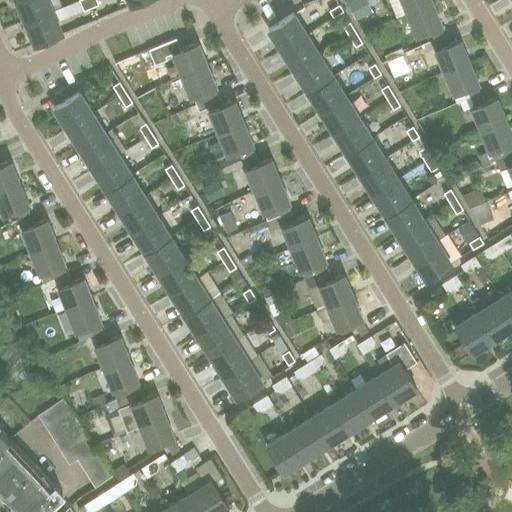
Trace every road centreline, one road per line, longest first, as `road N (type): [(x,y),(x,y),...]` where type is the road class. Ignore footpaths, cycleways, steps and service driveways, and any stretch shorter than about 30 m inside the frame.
road 1 (residential): [(266,511),(16,117),(3,81)]
road 2 (residential): [(464,408),(214,10)]
road 3 (residential): [(3,81),(179,0)]
road 4 (residential): [(305,511),(464,408)]
